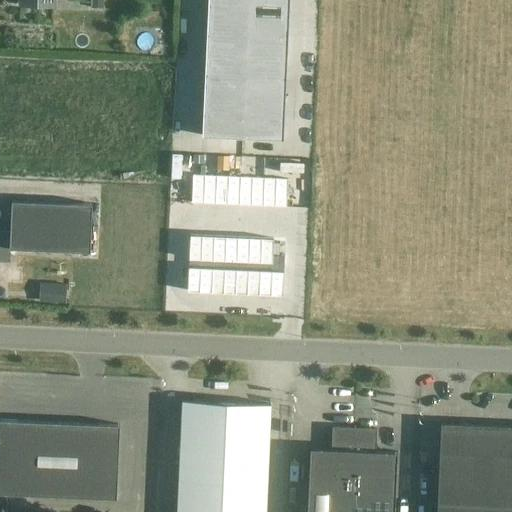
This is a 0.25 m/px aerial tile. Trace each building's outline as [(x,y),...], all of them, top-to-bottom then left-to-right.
[(283,139),(289,0),(207,0),(202,136),(283,139)] [(287,179),(192,175),(191,202),(286,207),(287,179)] [(11,200),(10,232),(0,231),(0,260),(8,261),(9,248),(73,251),(89,252),(92,204),(11,200)] [(273,238),(190,234),(187,291),(282,295),(284,255),(272,254),(273,238)] [(265,511),(270,404),(182,400),(176,511),(265,511)] [(0,492),(6,493),(116,498),(119,425),(0,419),(0,492)] [(511,425),(440,423),(436,503),(511,506),(511,425)] [(350,511),(354,428),(332,427),(331,449),(310,448),(306,511),(350,511)] [(375,451),(376,429),(354,428),(350,511),(393,511),(396,452),(375,451)] [(77,497),(77,508),(93,509),(93,498),(77,497)] [(511,511),(511,506),(436,503),(435,511),(511,511)]
